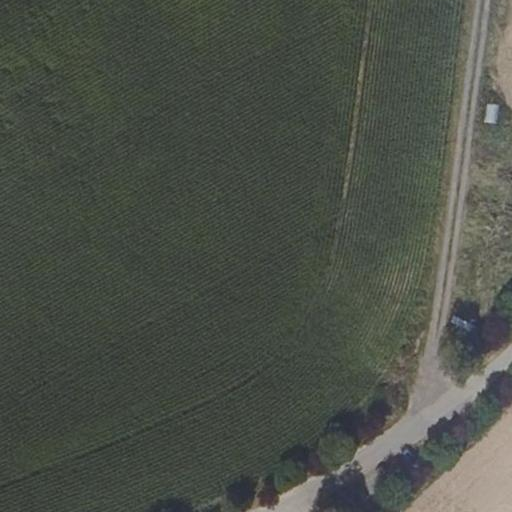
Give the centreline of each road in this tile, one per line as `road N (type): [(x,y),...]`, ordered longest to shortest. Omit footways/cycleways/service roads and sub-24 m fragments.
road 1 (track): [(410,417),(474,0)]
road 2 (residential): [(511,341),(282,507)]
